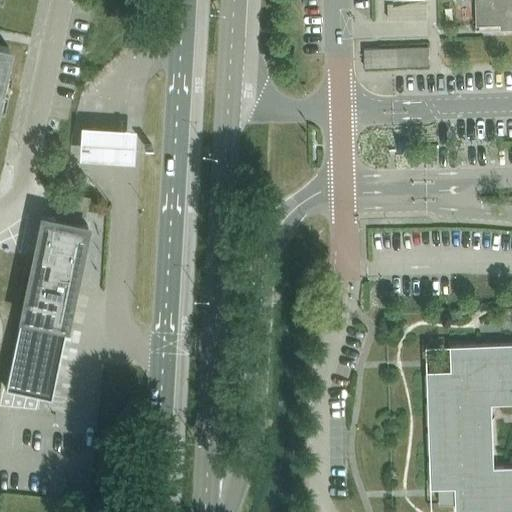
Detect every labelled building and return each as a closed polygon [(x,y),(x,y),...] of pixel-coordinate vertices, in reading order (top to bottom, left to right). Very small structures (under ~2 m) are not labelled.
[(511,0),(394,0),(394,1),(397,0),(475,0),(476,29),(511,28),(511,0)] [(426,2),(388,3),(388,20),(427,19),(426,2)] [(364,53),(364,68),(394,67),(429,65),(428,46),(364,48),(364,53)] [(85,123),(80,123),(79,157),(88,157),(106,158),(127,159),(135,159),(136,125),(129,125),(108,124),(85,123)] [(85,175),(74,175),(73,185),(85,186),(85,178),(85,175)] [(85,217),(86,213),(86,212),(89,198),(67,193),(63,212),(85,217)] [(41,216),(5,388),(51,398),(53,389),(57,370),(60,353),(64,335),(68,316),(72,300),(87,225),(41,216)] [(511,511),(511,342),(451,344),(451,369),(427,370),(431,487),(455,486),(456,511),(511,508),(511,511)]
